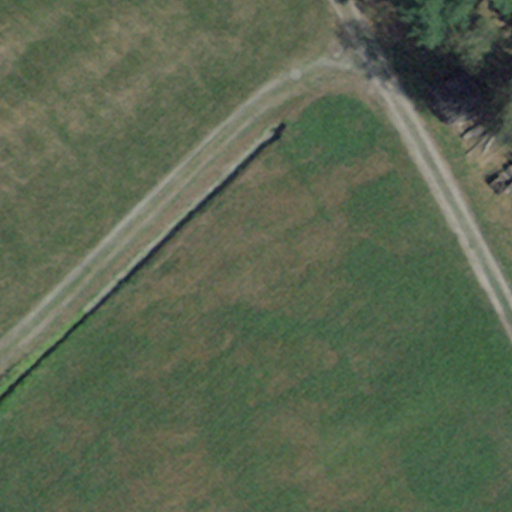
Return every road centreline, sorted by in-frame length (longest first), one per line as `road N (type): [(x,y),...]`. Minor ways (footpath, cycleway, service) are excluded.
road 1 (track): [(380,66),(330,64),(299,74),(255,105),(0,365)]
road 2 (track): [(511,312),(339,0)]
